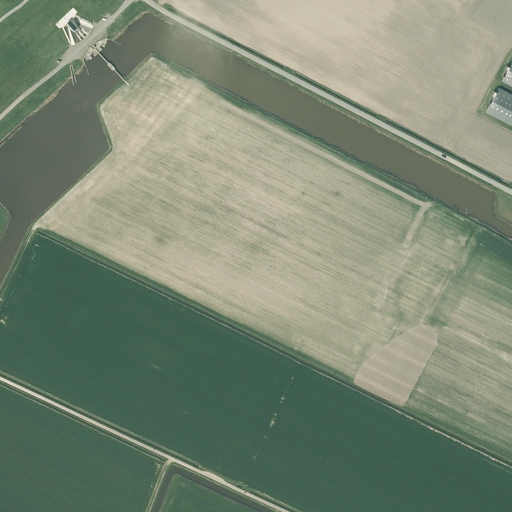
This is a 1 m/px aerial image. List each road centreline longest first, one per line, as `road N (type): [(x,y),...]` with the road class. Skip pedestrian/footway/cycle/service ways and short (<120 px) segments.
road 1 (unclassified): [(511,194),(147,0)]
road 2 (unclassified): [(285,511),(0,378)]
road 3 (unclassified): [(0,116),(129,0)]
